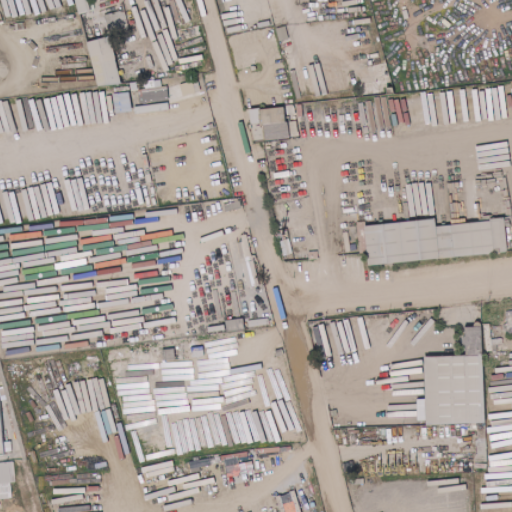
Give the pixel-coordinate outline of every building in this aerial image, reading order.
[(89,0),(90,3),(90,5),(92,10),(92,11),(81,13),(77,0),(89,0)] [(122,0),(126,12),(123,12),(122,10),(105,15),(105,13),(101,0),(122,0)] [(126,12),(131,31),(129,31),(130,35),(126,36),(125,32),(114,35),(112,25),(108,25),(105,15),(122,10),(123,12),(126,12)] [(277,28),(286,26),(290,38),(280,41),(277,28)] [(88,42),(111,36),(122,83),(99,86),(88,42)] [(257,69),(238,75),(237,70),(251,66),(249,59),(258,56),(257,51),(273,47),(272,41),(279,39),(282,54),(280,54),(282,59),(256,66),(257,69)] [(191,92),(188,85),(193,84),(193,83),(193,82),(193,78),(193,75),(195,74),(196,81),(199,81),(202,90),(196,92),(195,91),(191,92)] [(141,87),(143,104),(169,102),(168,86),(141,87)] [(289,122),(291,137),(265,140),(264,127),(264,125),(263,125),(262,123),(261,123),(261,122),(260,109),(285,107),(286,116),(287,122),(288,122),(289,122)] [(367,264),(507,254),(504,220),(435,226),(435,220),(366,225),(366,221),(358,222),(360,253),(366,252),(367,264)] [(245,330),(243,318),(226,321),(227,332),(245,330)] [(482,327),(464,328),(465,356),(424,357),(425,400),(417,400),(418,421),(426,421),(426,425),(484,424),(482,327)] [(185,359),(184,348),(166,350),(167,361),(185,359)] [(11,482),(16,482),(15,462),(0,462),(0,491),(0,499),(12,499),(11,482)]
